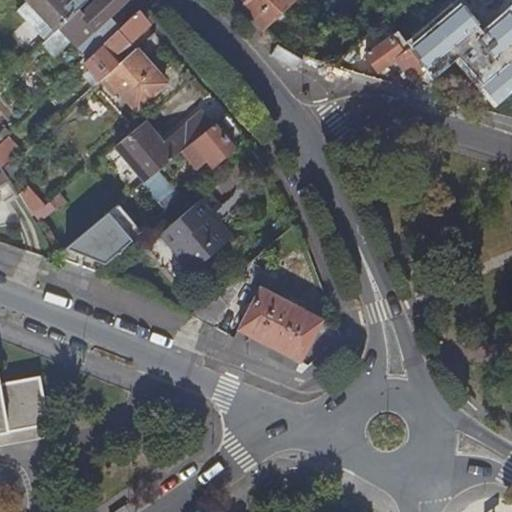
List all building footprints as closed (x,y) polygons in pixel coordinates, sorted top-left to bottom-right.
[(57,29),(75,13),(84,4),(80,0),(25,0),(25,1),(32,8),(54,32),(57,29)] [(87,60),(122,27),(110,15),(126,0),(95,0),(78,16),(75,13),(57,29),(68,41),(87,60)] [(262,30),(263,29),(293,0),(247,0),(242,7),(262,30)] [(332,0),(294,0),(294,1),(313,21),(332,0)] [(336,0),(354,19),(378,0),(336,0)] [(460,4),(406,48),(425,71),(432,79),(458,57),(495,102),(511,88),(511,8),(510,6),(482,30),(460,4)] [(44,42),(54,32),(32,8),(21,18),(44,42)] [(126,46),(147,25),(136,13),(122,27),(87,60),(83,65),(99,81),(105,75),(117,65),(107,55),(118,47),(121,40),(126,46)] [(52,56),(68,41),(57,29),(54,32),(44,42),(41,44),(52,56)] [(405,74),(414,80),(425,71),(406,48),(397,33),(364,57),(376,73),(395,60),(405,74)] [(164,84),(135,49),(117,65),(105,75),(134,111),(164,84)] [(72,90),(64,83),(54,92),(62,100),(72,90)] [(180,152),(212,126),(208,123),(199,114),(159,148),(152,139),(154,137),(142,124),(114,147),(144,183),(180,152)] [(216,166),(233,151),(213,127),(212,126),(180,152),(189,163),(195,157),(199,161),(203,158),(208,165),(212,161),(216,166)] [(20,175),(9,163),(3,169),(12,182),(20,175)] [(0,188),(9,182),(0,169),(0,168),(0,188)] [(160,236),(191,272),(231,237),(218,222),(214,225),(208,218),(216,213),(204,198),(160,236)] [(65,249),(103,264),(139,232),(116,206),(65,249)] [(68,214),(52,220),(59,238),(74,232),(68,214)] [(251,337),(299,362),(320,322),(259,290),(238,330),(251,337)] [(221,307),(211,296),(189,315),(203,323),(221,307)] [(246,346),(294,371),(299,362),(251,337),(246,346)] [(0,447),(43,440),(41,427),(47,426),(39,379),(0,385),(0,447)]
